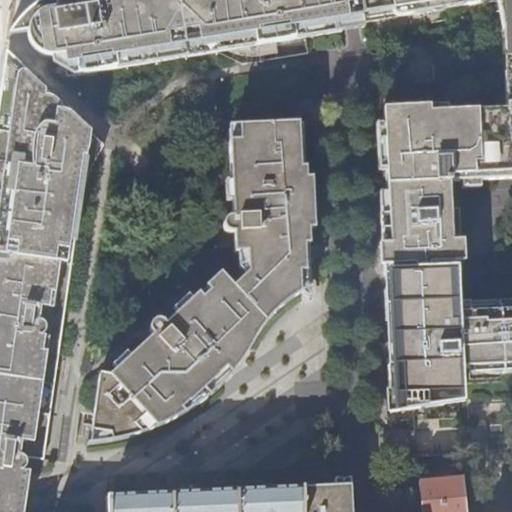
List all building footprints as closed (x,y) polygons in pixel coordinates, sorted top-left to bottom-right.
[(66,65),(94,61),(112,58),(114,69),(236,50),(235,40),(259,36),(261,46),(344,32),(338,0),(82,0),(83,2),(56,6),(56,7),(43,11),(37,14),(32,18),(29,24),(28,32),(29,40),(32,46),(36,50),(44,55),(53,56),(64,54),(66,65)] [(338,0),(344,32),(364,24),(360,0),(338,0)] [(511,0),(360,0),(364,24),(493,3),(500,29),(509,115),(446,117),(446,113),(429,114),(428,107),(382,109),(383,134),(385,185),(461,181),(461,180),(511,177),(511,0)] [(112,58),(94,61),(96,72),(114,69),(112,58)] [(406,58),(391,59),(392,68),(406,67),(406,58)] [(26,456),(36,458),(38,443),(44,444),(62,324),(56,323),(58,309),(64,310),(84,174),(74,173),(79,144),(103,147),(103,144),(69,111),(60,109),(60,103),(53,97),(45,95),(45,89),(40,84),(35,82),(31,82),(27,82),(24,85),(20,88),(19,91),(12,137),(16,137),(14,148),(12,161),(8,161),(0,216),(0,468),(16,470),(22,470),(24,467),(26,456)] [(304,168),(303,124),(297,124),(297,119),(295,119),(283,120),(283,124),(239,126),(240,142),(229,142),(233,218),(228,219),(224,223),(223,227),(224,231),(226,234),(229,236),(234,237),(234,254),(247,253),(247,274),(233,287),(220,274),(164,325),(161,323),(158,322),(153,323),(150,327),(148,329),(149,333),(151,338),(109,376),(98,374),(88,444),(110,442),(128,438),(143,433),(155,429),(166,424),(183,415),(180,411),(187,404),(188,405),(217,378),(217,377),(245,350),(246,350),(257,334),(266,322),(275,312),(286,303),(299,293),(299,272),(304,272),(304,259),(298,260),(298,245),(309,245),(307,168),(304,168)] [(461,184),(461,181),(385,185),(388,231),(393,231),(394,244),(388,245),(389,259),(417,257),(449,235),(448,184),(457,184),(461,184)] [(511,511),(511,307),(454,311),(452,260),(440,260),(425,270),(425,275),(418,275),(390,292),(393,345),(399,344),(400,355),(393,356),(395,403),(458,401),(456,369),(511,366),(511,509),(486,511),(511,511)] [(439,420),(415,421),(415,430),(439,429),(439,420)] [(503,448),(503,427),(491,427),(492,448),(503,448)] [(38,443),(36,458),(42,459),(44,444),(38,443)] [(442,456),(417,456),(419,472),(442,471),(442,456)] [(419,482),(421,511),(467,511),(465,479),(419,482)] [(350,511),(349,487),(304,489),(304,492),(303,511),(350,511)] [(303,511),(304,492),(111,498),(110,511),(303,511)] [(0,498),(0,511),(15,511),(16,500),(0,498)]
